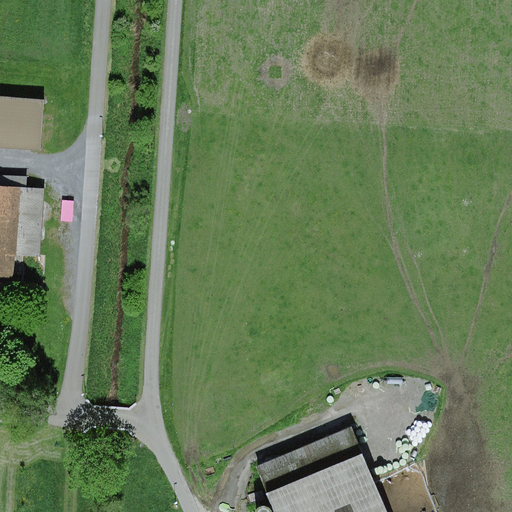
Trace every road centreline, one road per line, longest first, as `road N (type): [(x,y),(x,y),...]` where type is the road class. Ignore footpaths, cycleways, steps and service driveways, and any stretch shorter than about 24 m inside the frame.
road 1 (unclassified): [(149,423),(173,0)]
road 2 (unclassified): [(68,410),(102,0)]
